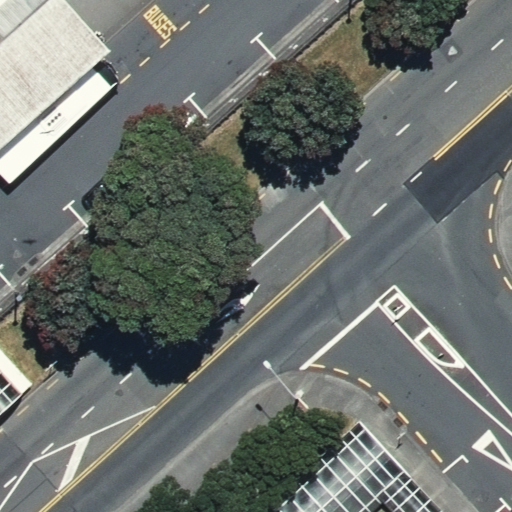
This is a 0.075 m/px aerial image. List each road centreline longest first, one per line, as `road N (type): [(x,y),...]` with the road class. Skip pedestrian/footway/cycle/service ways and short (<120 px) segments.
road 1 (secondary): [(335,217),(7,511)]
road 2 (residential): [(335,217),(511,414)]
road 3 (secondary): [(511,60),(335,217)]
